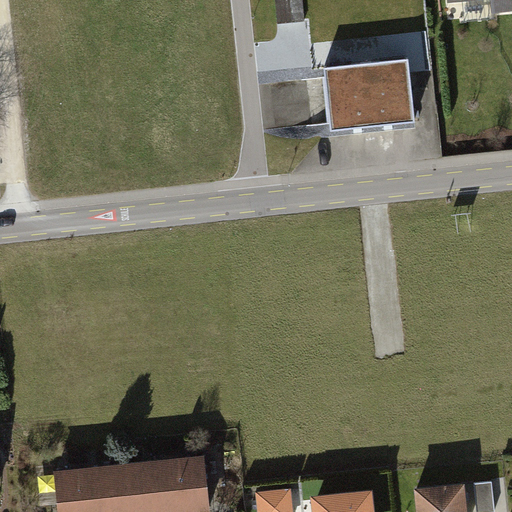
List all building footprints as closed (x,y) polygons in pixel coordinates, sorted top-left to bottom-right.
[(298,0),(270,0),(273,24),(300,21),(298,0)] [(406,65),(315,76),(322,134),(413,123),(406,65)] [(204,511),(198,451),(48,469),(52,511),(204,511)] [(496,511),(493,482),(471,485),(474,511),(496,511)] [(461,511),(458,483),(409,488),(411,511),(461,511)] [(369,511),(367,488),(305,494),(306,511),(369,511)] [(290,511),(289,489),(253,493),(254,511),(290,511)]
